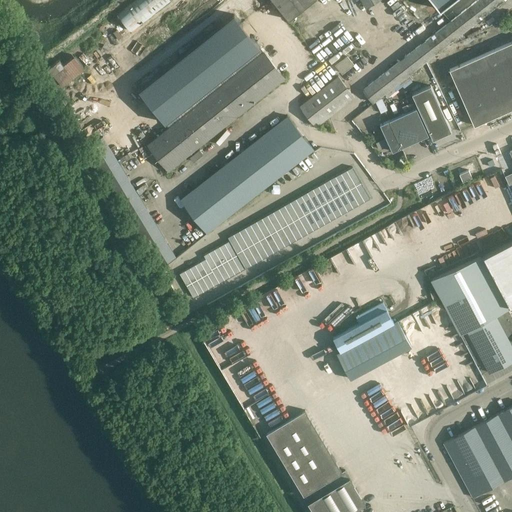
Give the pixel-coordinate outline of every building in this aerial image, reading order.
[(171,0),(137,0),(118,15),(131,32),(172,0),(171,0)] [(273,0),(289,20),(314,0),(273,0)] [(432,0),(440,10),(452,0),(432,0)] [(478,0),(454,19),(450,22),(461,35),(505,0),(478,0)] [(234,15),(140,90),(169,127),(264,52),(234,15)] [(374,103),(384,95),(385,95),(408,76),(409,76),(461,35),(450,22),(363,90),(374,103)] [(511,42),(450,69),(475,125),(511,108),(511,42)] [(264,52),(169,127),(147,144),(169,171),(286,78),(265,51),(264,52)] [(336,65),(342,73),(353,64),(347,56),(336,65)] [(52,76),(62,89),(85,70),(74,58),(52,76)] [(316,127),(356,97),(339,75),(299,106),(316,127)] [(308,84),(302,89),(308,96),(314,91),(308,84)] [(452,131),(432,86),(413,95),(433,140),(452,131)] [(429,135),(417,108),(381,124),(393,151),(429,135)] [(181,199),(208,233),(315,149),(288,115),(181,199)] [(138,194),(103,136),(87,146),(122,204),(159,267),(175,257),(138,194)] [(472,156),(493,146),(491,142),(470,152),(472,156)] [(352,167),(347,170),(356,185),(361,182),(352,167)] [(347,170),(341,173),(350,189),(356,185),(347,170)] [(460,174),(463,182),(472,178),(469,170),(460,174)] [(341,173),(336,176),(344,192),(350,189),(341,173)] [(336,176),(330,179),(339,195),(344,192),(336,176)] [(474,190),(503,190),(503,176),(474,176),(474,190)] [(330,179),(324,182),(333,198),(339,195),(330,179)] [(324,182),(319,186),(328,201),(333,198),(324,182)] [(361,182),(356,185),(365,201),(370,198),(361,182)] [(356,185),(350,189),(359,204),(365,201),(356,185)] [(319,186),(313,189),(322,204),(328,201),(319,186)] [(313,189),(307,192),(316,208),(322,204),(313,189)] [(350,189),(344,192),(353,208),(359,204),(350,189)] [(307,192),(302,195),(311,211),(316,208),(307,192)] [(344,192),(339,195),(348,211),(353,208),(344,192)] [(302,195),(296,198),(305,214),(311,211),(302,195)] [(339,195),(333,198),(342,214),(348,211),(339,195)] [(296,198),(291,202),(299,217),(305,214),(296,198)] [(333,198),(328,201),(336,217),(342,214),(333,198)] [(328,201),(322,204),(331,220),(336,217),(328,201)] [(291,202),(285,205),(294,220),(299,217),(291,202)] [(322,204),(316,208),(325,223),(331,220),(322,204)] [(285,205),(279,208),(288,224),(294,220),(285,205)] [(279,208),(274,211),(283,227),(288,224),(279,208)] [(316,208),(311,211),(320,227),(325,223),(316,208)] [(274,211),(268,214),(277,230),(283,227),(274,211)] [(311,211),(305,214),(314,230),(320,227),(311,211)] [(268,214),(262,217),(271,233),(277,230),(268,214)] [(305,214),(299,217),(308,233),(314,230),(305,214)] [(262,217),(257,221),(266,236),(271,233),(262,217)] [(299,217),(294,220),(303,236),(308,233),(299,217)] [(294,220),(288,224),(297,239),(303,236),(294,220)] [(257,221),(251,224),(260,239),(266,236),(257,221)] [(251,224),(246,227),(254,243),(260,239),(251,224)] [(288,224),(283,227),(291,242),(297,239),(288,224)] [(246,227),(240,230),(249,246),(254,243),(246,227)] [(283,227),(277,230),(286,246),(291,242),(283,227)] [(240,230),(234,233),(243,249),(249,246),(240,230)] [(277,230),(271,233),(280,249),(286,246),(277,230)] [(234,233),(229,236),(231,240),(238,252),(243,249),(234,233)] [(271,233),(266,236),(275,252),(280,249),(271,233)] [(266,236),(260,239),(269,255),(275,252),(266,236)] [(260,239),(254,243),(263,258),(269,255),(260,239)] [(231,240),(225,243),(233,257),(239,254),(238,252),(231,240)] [(511,240),(480,258),(432,280),(462,334),(468,330),(491,372),(511,360),(511,337),(485,286),(493,282),(507,308),(508,309),(511,306),(511,240)] [(225,243),(220,246),(228,260),(233,257),(225,243)] [(254,243),(249,246),(258,261),(263,258),(254,243)] [(220,246),(215,249),(223,263),(228,260),(220,246)] [(249,246),(243,249),(252,265),(258,261),(249,246)] [(215,249),(209,252),(217,266),(223,263),(215,249)] [(243,249),(238,252),(239,254),(246,268),(252,265),(243,249)] [(209,252),(204,255),(206,258),(212,269),(217,266),(209,252)] [(239,254),(233,257),(241,271),(246,268),(239,254)] [(233,257),(228,260),(236,274),(241,271),(233,257)] [(206,258),(201,261),(208,273),(213,270),(212,269),(206,258)] [(228,260),(223,263),(230,277),(236,274),(228,260)] [(201,261),(196,264),(202,276),(208,273),(201,261)] [(223,263),(217,266),(225,280),(230,277),(223,263)] [(196,264),(190,267),(197,279),(202,276),(196,264)] [(217,266),(212,269),(213,270),(220,283),(225,280),(217,266)] [(190,267),(185,270),(192,282),(197,279),(190,267)] [(276,299),(282,312),(327,292),(317,269),(274,289),(278,298),(276,299)] [(185,270),(180,273),(187,285),(192,282),(185,270)] [(213,270),(208,273),(215,286),(220,283),(213,270)] [(208,273),(202,276),(209,289),(215,286),(208,273)] [(202,276),(197,279),(204,292),(209,289),(202,276)] [(197,279),(192,282),(199,295),(204,292),(197,279)] [(192,282),(187,285),(193,298),(199,295),(192,282)] [(493,282),(485,286),(511,337),(511,317),(508,309),(507,308),(493,282)] [(360,325),(332,340),(339,353),(337,354),(351,379),(412,347),(398,321),(395,323),(383,302),(356,317),(360,325)] [(453,352),(439,357),(452,387),(461,383),(459,378),(463,377),(453,352)] [(369,390),(374,399),(386,393),(381,383),(369,390)] [(511,406),(466,431),(494,486),(511,476),(511,406)] [(362,511),(360,508),(366,504),(346,470),(342,472),(305,410),(267,433),(304,496),(304,495),(309,502),(308,503),(314,511),(362,511)] [(466,431),(444,443),(473,497),(494,486),(466,431)]
